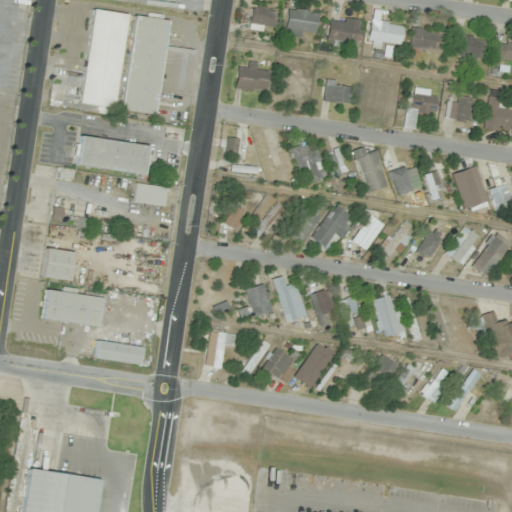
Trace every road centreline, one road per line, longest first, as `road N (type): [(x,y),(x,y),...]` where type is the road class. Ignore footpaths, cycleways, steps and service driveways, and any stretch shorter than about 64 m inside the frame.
road 1 (residential): [(155,511),(169,352),(225,0)]
road 2 (residential): [(511,429),(166,387)]
road 3 (residential): [(511,295),(187,248)]
road 4 (residential): [(0,318),(47,0)]
road 5 (residential): [(511,157),(208,113)]
road 6 (residential): [(166,387),(0,365)]
road 7 (residential): [(511,18),(388,0)]
